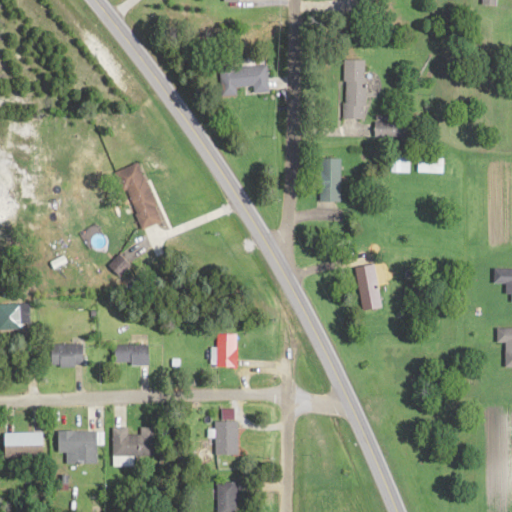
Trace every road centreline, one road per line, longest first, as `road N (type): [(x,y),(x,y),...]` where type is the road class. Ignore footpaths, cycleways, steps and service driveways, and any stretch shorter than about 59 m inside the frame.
road 1 (secondary): [(90,0),(195,135),(279,269),(394,511)]
road 2 (residential): [(286,398),(0,404)]
road 3 (residential): [(279,269),(288,226),(292,0)]
